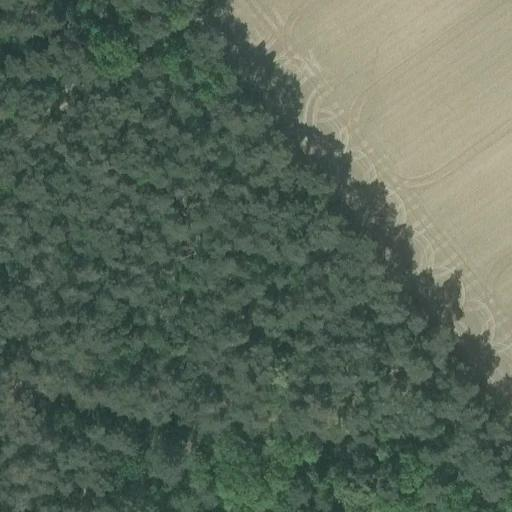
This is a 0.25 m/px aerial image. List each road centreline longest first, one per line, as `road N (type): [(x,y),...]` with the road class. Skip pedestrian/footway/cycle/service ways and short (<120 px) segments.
road 1 (track): [(0,386),(381,434),(376,511)]
road 2 (track): [(0,135),(192,0)]
